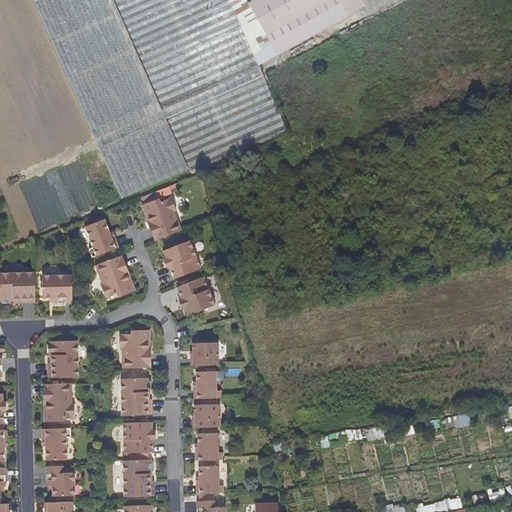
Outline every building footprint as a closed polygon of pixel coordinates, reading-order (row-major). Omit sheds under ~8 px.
[(186,169),(112,0),(33,0),(121,199),(186,169)] [(202,174),(292,133),(275,94),(267,75),(259,54),(258,52),(235,11),(230,0),(115,0),(191,179),(202,174)] [(254,0),(249,3),(253,12),(266,33),(267,35),(330,0),(254,0)] [(365,6),(361,0),(330,0),(267,35),(272,44),(277,54),(365,6)] [(235,11),(258,52),(272,44),(267,35),(266,33),(253,12),(249,3),(235,11)] [(159,238),(182,229),(175,211),(177,210),(172,197),(161,201),(156,198),(142,204),(149,220),(152,219),(159,238)] [(155,239),(159,238),(152,219),(149,220),(147,221),(155,239)] [(91,258),(115,248),(109,234),(104,221),(84,228),(91,248),(88,250),(91,258)] [(112,232),(109,234),(115,248),(118,247),(112,232)] [(170,264),(167,265),(172,279),(201,267),(190,239),(162,250),(165,258),(167,257),(170,264)] [(126,276),(128,275),(130,274),(123,255),(119,257),(126,276)] [(134,291),(128,275),(126,276),(119,257),(96,266),(103,284),(101,285),(106,298),(116,294),(120,296),(134,291)] [(165,266),(167,265),(170,264),(167,257),(165,258),(162,259),(165,266)] [(22,303),(34,303),(34,272),(0,272),(0,301),(1,303),(8,303),(11,301),(13,301),(13,298),(20,297),(20,301),(22,303)] [(54,303),(72,304),(71,276),(42,276),(43,298),(50,298),(54,298),(54,301),(54,303)] [(188,305),(186,306),(189,314),(215,304),(204,276),(178,286),(183,299),(186,298),(188,305)] [(183,308),(186,306),(188,305),(186,298),(183,299),(180,300),(183,308)] [(123,368),(147,367),(146,348),(149,348),(149,330),(135,330),(131,334),(120,335),(120,348),(122,348),(123,368)] [(54,364),(50,363),(48,363),(49,378),(78,377),(77,341),(50,341),(50,344),(49,345),(48,348),(49,352),(50,355),(50,357),(54,356),(54,364)] [(194,365),(219,365),(218,341),(193,342),(193,351),(194,365)] [(216,391),(216,376),(197,377),(197,382),(198,390),(195,390),(195,398),(221,398),(220,391),(216,391)] [(150,401),(148,401),(144,401),(143,392),(148,392),(151,389),(150,381),(148,379),(148,377),(120,379),(122,415),(151,414),(150,401)] [(47,405),(45,405),(45,423),(60,422),(62,418),(74,418),(74,404),(72,404),(71,383),(46,384),(47,405)] [(196,427),(220,426),(219,404),(195,404),(195,413),(196,427)] [(152,452),(152,438),(149,438),(149,430),(152,430),(151,422),(122,422),(123,453),(130,453),(130,460),(149,459),(148,452),(152,452)] [(44,428),(45,445),(45,461),(67,461),(66,438),(71,438),(70,427),(44,428)] [(194,461),(221,460),(220,452),(216,452),(215,433),(196,433),(196,443),(197,452),(194,452),(194,461)] [(147,475),(151,474),(154,470),(154,464),(152,461),(151,459),(149,459),(130,460),(124,460),(125,498),(155,497),(154,482),(151,482),(147,483),(147,475)] [(197,493),(224,493),(224,485),(220,485),(220,465),(218,465),(218,462),(205,463),(205,466),(200,466),(200,477),(200,486),(197,486),(197,493)] [(52,485),(52,489),(52,496),(75,496),(74,472),(64,473),(63,466),(46,466),(47,485),(49,485),(52,485)] [(47,502),(47,511),(72,511),(72,501),(47,502)] [(225,511),(226,507),(215,507),(215,501),(197,502),(197,511),(225,511)] [(278,511),(278,503),(256,503),(256,511),(278,511)]
